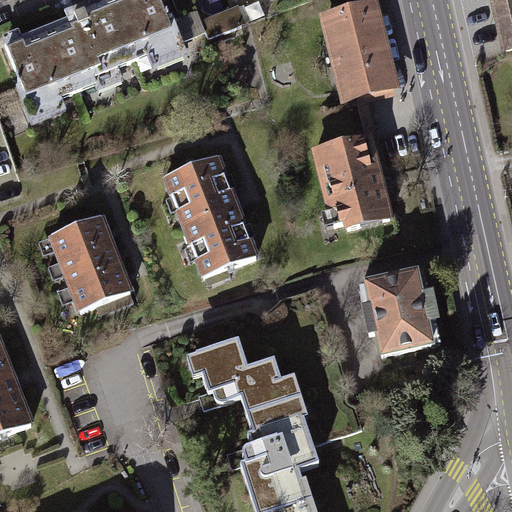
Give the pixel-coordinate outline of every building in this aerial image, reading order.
[(164,0),(96,0),(3,37),(32,111),(185,52),(164,0)] [(234,0),(237,4),(203,19),(211,36),(248,20),(242,7),(259,0),(234,0)] [(380,0),(372,0),(323,12),(343,96),(400,82),(380,0)] [(511,0),(490,0),(502,55),(511,52),(511,0)] [(374,138),(311,154),(326,217),(336,214),(340,231),(343,230),(344,237),(395,225),(374,138)] [(217,152),(165,172),(204,273),(256,253),(217,152)] [(101,213),(52,231),(79,303),(128,285),(101,213)] [(419,277),(363,289),(380,367),(435,355),(419,277)] [(241,338),(189,353),(196,376),(205,374),(210,393),(244,383),(263,450),(240,457),(255,511),(314,511),(298,456),(317,450),(293,367),(280,371),(276,356),(249,364),(241,338)] [(0,340),(0,431),(30,420),(0,340)]
